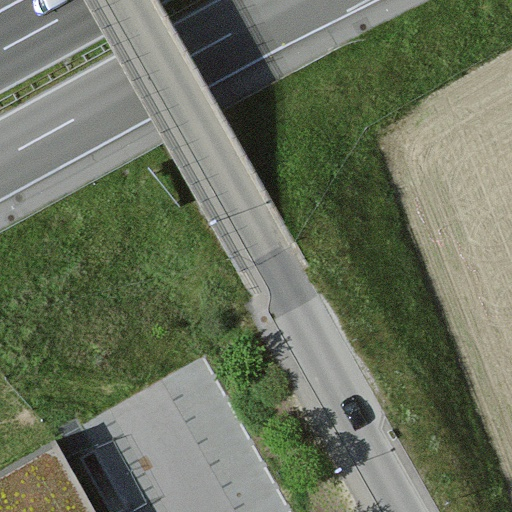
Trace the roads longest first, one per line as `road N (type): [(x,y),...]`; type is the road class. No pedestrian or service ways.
road 1 (unclassified): [(411,511),(123,0)]
road 2 (motorway): [(0,160),(293,0)]
